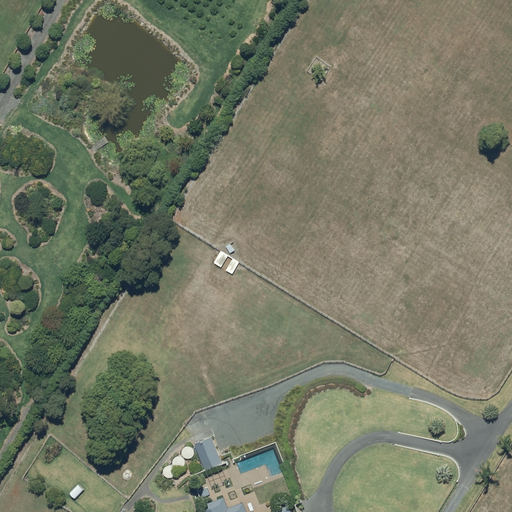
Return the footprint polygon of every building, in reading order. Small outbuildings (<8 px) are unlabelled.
[(257,403),(229,415),(241,444),(270,432),(257,403)] [(211,437),(198,441),(206,471),(219,467),(211,437)] [(201,454),(191,442),(161,470),(171,481),(201,454)] [(88,490),(80,482),(68,494),(77,502),(88,490)] [(226,496),(199,505),(201,511),(288,511),(287,509),(276,511),(250,511),(247,502),(230,507),(226,496)]
